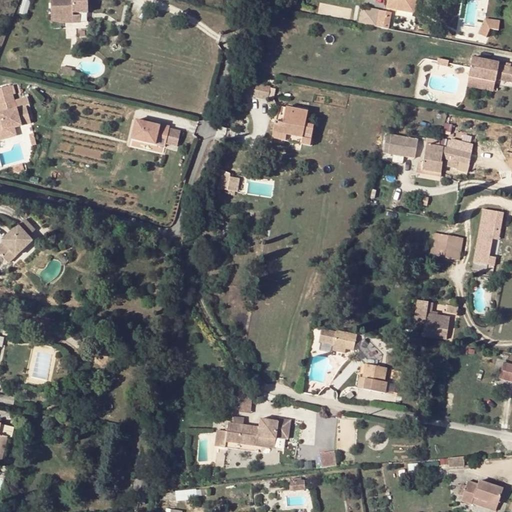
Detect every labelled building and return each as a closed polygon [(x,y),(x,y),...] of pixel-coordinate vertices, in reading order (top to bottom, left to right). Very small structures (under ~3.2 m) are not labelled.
[(52,0),(54,19),(75,18),(75,12),(91,12),(90,0),(52,0)] [(388,0),(387,8),(397,10),(398,3),(409,5),(410,0),(388,0)] [(414,13),(416,0),(410,0),(409,5),(398,3),(397,10),(414,13)] [(380,11),(377,27),(383,28),(386,12),(380,11)] [(91,21),(91,12),(75,12),(75,18),(54,19),(54,23),(91,21)] [(391,13),(386,12),(383,28),(388,29),(391,13)] [(490,29),(491,20),(485,19),(479,34),(486,38),(490,29)] [(491,20),(490,29),(498,30),(500,22),(491,20)] [(499,63),(472,57),(468,76),(495,82),(496,80),(511,82),(511,67),(506,66),(499,65),(499,63)] [(449,61),(438,58),(437,64),(448,67),(449,61)] [(256,85),(247,83),(245,95),(254,96),(256,85)] [(270,87),(256,84),(256,85),(254,96),(254,97),(268,100),(270,87)] [(0,89),(0,97),(14,93),(12,86),(0,89)] [(0,141),(3,141),(10,139),(7,131),(16,128),(25,125),(33,123),(28,106),(18,109),(14,93),(0,97),(0,105),(8,104),(10,112),(1,114),(0,114),(0,141)] [(8,104),(0,105),(0,108),(1,114),(10,112),(8,104)] [(308,112),(282,107),(281,114),(284,115),(282,123),(275,122),(271,139),(285,141),(286,135),(311,140),(314,126),(305,124),(308,112)] [(284,115),(281,114),(277,113),(275,122),(282,123),(284,115)] [(139,120),(135,138),(159,143),(169,145),(173,125),(163,123),(163,125),(139,120)] [(7,131),(10,139),(18,136),(16,128),(7,131)] [(311,140),(286,135),(285,141),(310,146),(311,140)] [(391,138),(386,137),(383,151),(390,152),(390,150),(393,138),(391,138)] [(405,153),(408,142),(404,141),(393,138),(390,150),(405,153)] [(442,158),(443,147),(439,147),(438,147),(438,144),(426,141),(423,161),(419,160),(418,170),(441,173),(443,162),(441,162),(442,158)] [(414,159),(418,144),(408,142),(405,153),(405,157),(414,159)] [(471,155),(443,147),(442,158),(446,160),(445,166),(456,169),(458,162),(469,165),(471,155)] [(224,173),(221,189),(239,192),(242,176),(224,173)] [(203,205),(195,203),(193,213),(201,215),(203,205)] [(491,251),(496,221),(502,222),(503,213),(483,210),(476,249),(485,250),(491,251)] [(0,252),(8,261),(16,254),(24,247),(32,240),(28,236),(34,231),(24,220),(9,233),(11,235),(4,241),(0,245),(0,252)] [(11,235),(9,233),(2,239),(4,241),(11,235)] [(434,233),(430,255),(459,260),(463,239),(434,233)] [(485,250),(476,249),(473,262),(488,265),(489,257),(484,256),(485,250)] [(16,254),(8,261),(11,265),(19,258),(16,254)] [(488,265),(473,262),(472,270),(493,273),(496,258),(489,257),(488,265)] [(428,302),(417,300),(414,321),(424,323),(422,336),(446,340),(450,317),(426,313),(427,312),(428,302)] [(449,305),(447,313),(457,315),(459,307),(449,305)] [(334,344),(336,332),(322,329),(319,342),(334,344)] [(354,350),(357,335),(337,330),(336,332),(334,344),(333,346),(346,349),(354,350)] [(511,365),(503,363),(499,378),(511,382),(511,365)] [(387,368),(365,365),(363,379),(365,380),(363,390),(383,393),(385,394),(387,383),(384,382),(387,368)] [(232,377),(227,377),(226,389),(234,390),(234,383),(232,382),(232,377)] [(363,390),(365,380),(363,379),(359,378),(357,389),(363,390)] [(250,413),(253,392),(249,392),(241,391),(239,412),(250,413)] [(259,427),(243,425),(244,419),(234,417),(233,424),(228,423),(227,431),(218,430),(216,446),(225,448),(226,442),(259,446),(274,448),(276,437),(278,422),(277,422),(260,419),(259,427)] [(10,426),(3,424),(0,435),(8,437),(10,426)] [(321,453),(323,468),(340,466),(337,451),(321,453)] [(463,457),(448,458),(449,467),(464,466),(463,457)] [(150,474),(135,472),(130,502),(145,504),(150,474)] [(304,480),(289,482),(290,491),(305,490),(304,480)] [(503,490),(479,481),(478,485),(468,482),(467,485),(463,496),(461,500),(472,504),(472,503),(474,497),(498,505),(503,490)] [(194,490),(175,492),(177,501),(195,498),(194,490)] [(498,505),(474,497),(472,503),(496,511),(498,505)]
